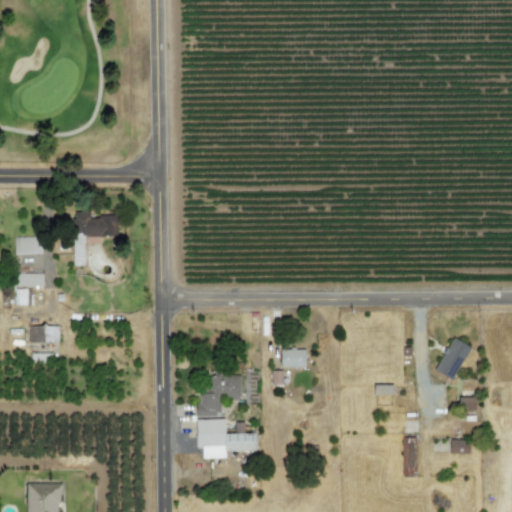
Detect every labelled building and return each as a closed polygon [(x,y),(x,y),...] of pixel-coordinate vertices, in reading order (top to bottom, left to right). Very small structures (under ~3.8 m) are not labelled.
[(72,266),(84,266),(83,237),(116,236),(115,215),(89,216),(88,211),(70,212),(72,266)] [(13,238),(13,255),(38,254),(38,237),(13,238)] [(13,287),(41,286),(41,274),(13,275),(13,287)] [(14,289),(13,305),(25,305),(26,289),(14,289)] [(57,344),(57,326),(28,326),(27,343),(57,344)] [(303,350),(279,350),(279,366),(303,367),(303,350)] [(195,417),(219,417),(219,399),(239,399),(239,375),(206,375),(206,386),(198,386),(198,402),(195,402),(195,417)] [(254,449),(253,432),(223,433),(223,418),(194,419),(195,449),(200,448),(200,458),(224,458),(224,450),(254,449)] [(448,453),(468,453),(468,439),(448,439),(448,453)] [(25,483),(24,511),(57,511),(58,483),(25,483)]
